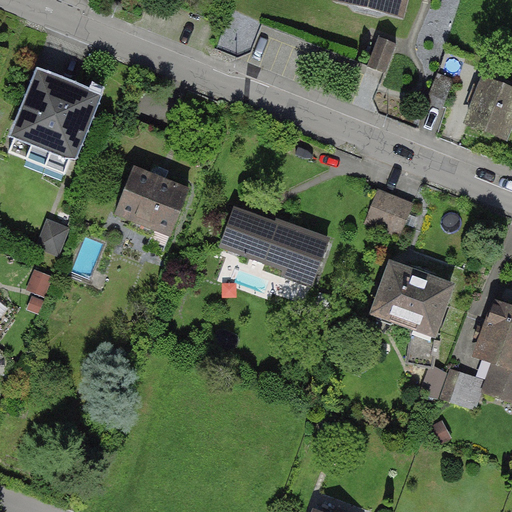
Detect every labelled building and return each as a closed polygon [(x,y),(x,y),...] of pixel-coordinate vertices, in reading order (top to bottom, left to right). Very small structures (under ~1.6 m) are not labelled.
[(400,31),(407,0),(318,0),(316,12),(400,31)] [(98,104),(26,74),(0,136),(0,144),(70,173),(98,104)] [(511,90),(477,77),(456,130),(510,151),(511,146),(511,90)] [(188,199),(123,172),(102,224),(167,251),(188,199)] [(414,206),(378,193),(365,228),(401,241),(414,206)] [(324,246),(224,214),(206,269),(306,301),(324,246)] [(453,287),(397,265),(372,329),(428,351),(453,287)] [(511,321),(493,314),(469,379),(511,394),(511,321)] [(432,365),(427,387),(442,390),(446,368),(432,365)] [(451,399),(461,372),(451,368),(441,395),(451,399)]
